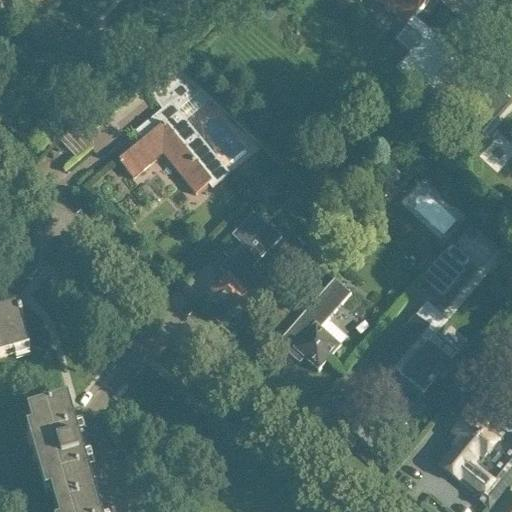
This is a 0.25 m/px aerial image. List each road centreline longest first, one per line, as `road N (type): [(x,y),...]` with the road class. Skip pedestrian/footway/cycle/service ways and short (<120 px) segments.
road 1 (residential): [(387,511),(175,325)]
road 2 (residential): [(175,325),(95,422),(118,511)]
road 3 (residential): [(175,325),(61,214)]
road 4 (unknown): [(44,197),(138,104)]
